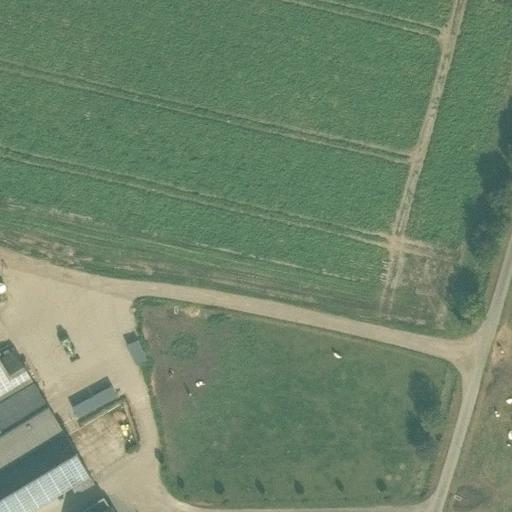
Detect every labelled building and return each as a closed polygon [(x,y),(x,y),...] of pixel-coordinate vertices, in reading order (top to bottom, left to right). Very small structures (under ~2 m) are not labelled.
[(0,408),(32,389),(12,357),(0,364),(0,408)] [(32,389),(0,408),(0,478),(65,441),(32,389)] [(65,441),(0,478),(0,511),(34,511),(75,489),(88,481),(65,441)] [(88,481),(75,489),(80,497),(94,489),(88,481)] [(110,511),(104,501),(86,511),(110,511)]
